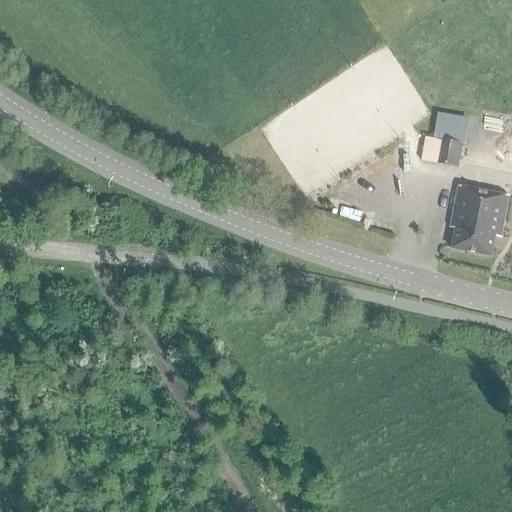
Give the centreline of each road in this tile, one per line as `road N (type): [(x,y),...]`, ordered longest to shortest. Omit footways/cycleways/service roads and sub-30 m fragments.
road 1 (tertiary): [(511,308),(247,224),(108,165),(0,98)]
road 2 (track): [(253,511),(90,255)]
road 3 (unclassified): [(134,260),(0,245)]
